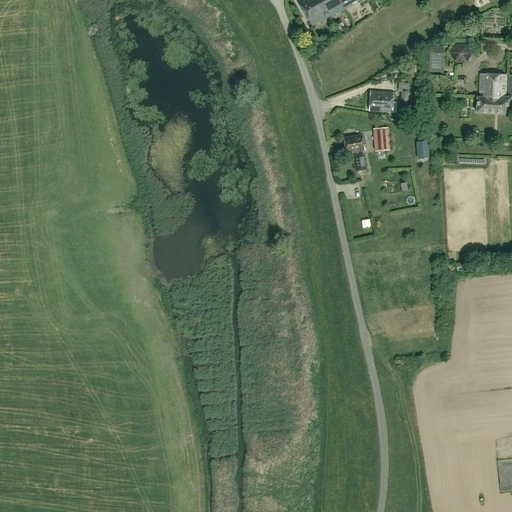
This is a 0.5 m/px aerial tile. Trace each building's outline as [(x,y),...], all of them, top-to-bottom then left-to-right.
[(343,9),(337,0),(300,0),(299,1),(312,26),(330,16),(330,17),(343,9)] [(359,0),(337,0),(343,9),(359,0)] [(375,3),(370,6),(373,11),(378,8),(375,3)] [(348,29),(339,30),(340,37),(349,36),(348,29)] [(430,49),(430,71),(442,71),(442,49),(430,49)] [(505,98),(506,76),(481,75),(480,95),(477,95),(477,98),(498,100),(498,98),(505,98)] [(511,106),(511,76),(508,76),(507,98),(505,98),(498,98),(498,100),(477,98),(476,113),(508,114),(508,106),(511,106)] [(407,101),(408,92),(409,92),(409,84),(399,83),(399,91),(402,92),(401,101),(407,101)] [(392,104),(393,93),(370,92),(369,112),(396,114),(397,104),(392,104)] [(390,151),(388,128),(373,129),(375,152),(390,151)] [(363,146),(362,135),(344,139),(347,155),(352,154),(353,156),(352,156),(355,172),(367,170),(364,154),(363,154),(363,151),(363,148),(365,147),(365,145),(363,146)] [(429,159),(427,142),(416,143),(417,160),(429,159)] [(457,272),(470,271),(469,263),(456,264),(457,272)]
